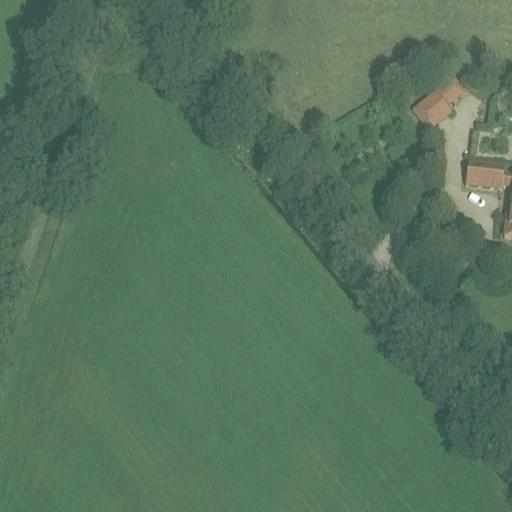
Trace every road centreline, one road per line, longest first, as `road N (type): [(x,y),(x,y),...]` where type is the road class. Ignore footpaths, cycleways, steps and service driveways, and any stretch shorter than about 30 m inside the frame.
road 1 (unclassified): [(511,443),(162,0)]
road 2 (unclassified): [(0,343),(111,0)]
